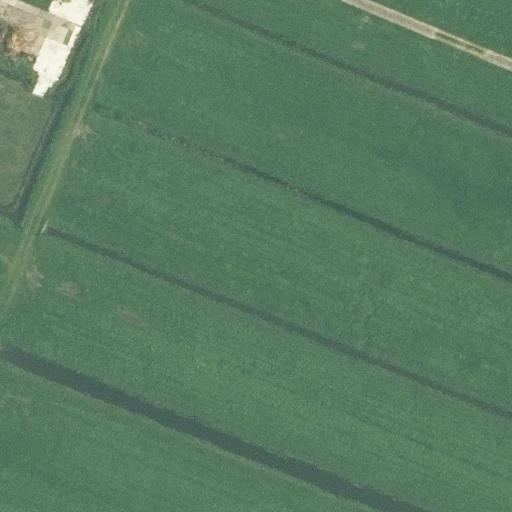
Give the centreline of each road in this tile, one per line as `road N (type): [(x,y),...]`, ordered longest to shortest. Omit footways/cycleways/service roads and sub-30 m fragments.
road 1 (track): [(124,0),(0,313)]
road 2 (track): [(353,0),(511,65)]
